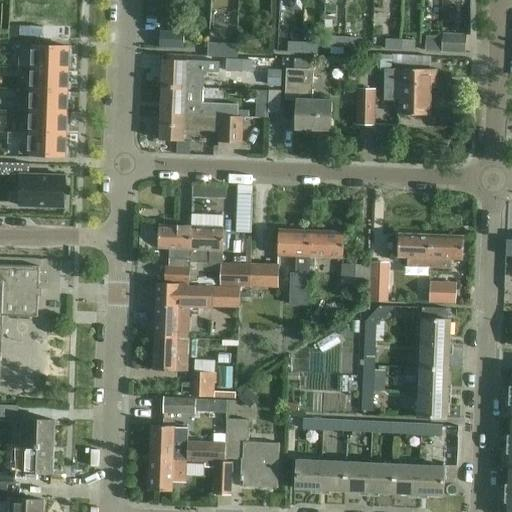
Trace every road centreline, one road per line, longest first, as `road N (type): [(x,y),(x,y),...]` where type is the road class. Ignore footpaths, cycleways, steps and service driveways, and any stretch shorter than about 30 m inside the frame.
road 1 (residential): [(492,178),(119,163)]
road 2 (residential): [(481,511),(492,178)]
road 3 (residential): [(107,511),(116,236)]
road 4 (residential): [(492,178),(500,0)]
road 5 (residential): [(119,163),(124,0)]
